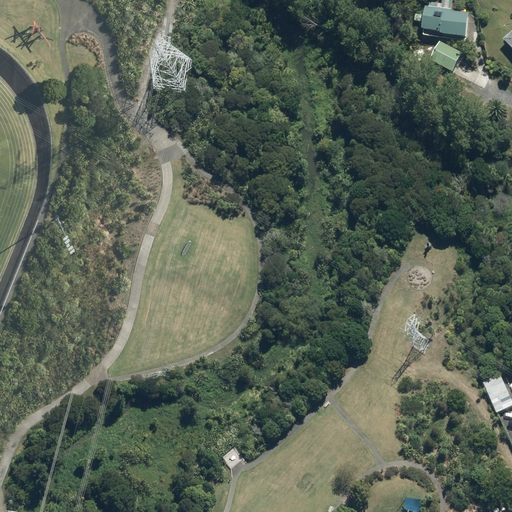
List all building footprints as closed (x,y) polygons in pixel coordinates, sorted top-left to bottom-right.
[(452,14),(453,0),(443,0),(443,10),(426,9),(424,34),(442,35),(442,37),(468,39),(470,15),(452,14)] [(463,55),(441,43),(431,62),(453,74),(463,55)] [(422,48),(412,50),(416,63),(426,60),(422,48)] [(453,74),(446,71),(441,80),(453,87),(458,77),(453,74)] [(511,408),(511,399),(502,377),(484,385),(498,415),(511,408)]
